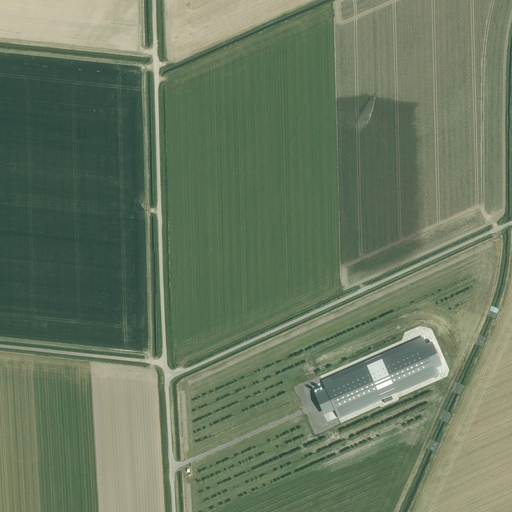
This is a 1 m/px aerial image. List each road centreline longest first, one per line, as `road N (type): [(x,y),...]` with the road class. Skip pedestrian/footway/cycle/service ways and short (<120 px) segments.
road 1 (unclassified): [(166,378),(511,222)]
road 2 (unclassified): [(166,378),(154,0)]
road 3 (track): [(164,363),(0,346)]
road 4 (unclassified): [(173,511),(166,378)]
